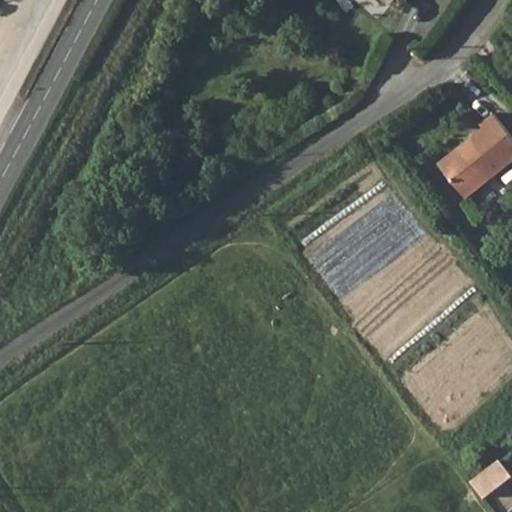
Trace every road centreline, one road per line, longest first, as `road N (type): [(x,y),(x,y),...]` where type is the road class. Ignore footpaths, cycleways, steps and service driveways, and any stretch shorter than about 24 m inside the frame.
road 1 (unclassified): [(0,362),(439,67),(495,0)]
road 2 (secondary): [(0,186),(100,0)]
